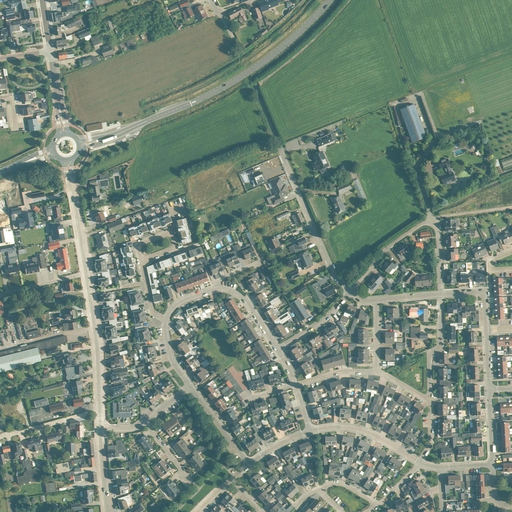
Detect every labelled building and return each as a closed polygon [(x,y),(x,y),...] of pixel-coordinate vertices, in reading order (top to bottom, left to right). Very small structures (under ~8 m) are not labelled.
[(25,1),(24,0),(15,0),(9,2),(11,9),(17,7),(18,10),(20,10),(25,9),(24,1),(25,1)] [(188,0),(187,0),(179,4),(182,10),(187,8),(186,6),(189,5),(189,4),(190,3),(191,4),(197,0),(188,0)] [(279,6),(276,0),(267,0),(266,1),(265,0),(258,3),(261,12),(279,6)] [(201,6),(194,10),(200,21),(203,19),(204,19),(205,18),(206,17),(203,11),(204,10),(201,6)] [(190,8),(182,12),(185,16),(184,16),(186,20),(194,15),(190,8)] [(228,14),(231,19),(239,15),(240,17),(244,15),(243,13),(241,8),(228,14)] [(262,18),(258,8),(252,10),(256,20),(262,18)] [(32,11),(27,12),(24,13),(18,14),(19,18),(25,17),(26,20),(33,19),(32,11)] [(67,16),(67,15),(67,14),(67,13),(66,13),(66,12),(57,13),(53,14),(54,23),(59,22),(61,21),(61,18),(65,17),(65,16),(66,16),(67,16)] [(65,26),(64,25),(61,25),(61,27),(55,28),(56,36),(61,35),(61,31),(65,30),(67,29),(76,26),(77,27),(83,25),(79,17),(66,22),(68,26),(65,26)] [(214,30),(212,25),(210,26),(209,23),(208,19),(201,22),(189,27),(191,31),(197,28),(198,31),(202,29),(204,34),(214,30)] [(20,31),(27,30),(27,33),(34,32),(34,30),(35,30),(34,24),(19,27),(20,31)] [(88,28),(78,33),(81,39),(91,35),(88,28)] [(208,34),(201,37),(205,44),(208,43),(209,46),(219,41),(217,35),(210,38),(208,34)] [(66,37),(67,41),(57,42),(58,49),(68,47),(67,44),(70,44),(70,40),(72,40),(71,35),(66,37)] [(91,39),(94,46),(101,43),(98,36),(91,39)] [(192,44),(187,45),(190,54),(196,52),(192,44)] [(111,47),(102,50),(104,57),(114,54),(111,47)] [(64,53),(59,54),(60,59),(65,59),(67,58),(67,56),(74,55),(74,54),(74,51),(64,53)] [(163,54),(158,56),(161,64),(166,63),(163,54)] [(89,58),(82,60),(84,66),(91,63),(91,64),(92,64),(93,64),(93,63),(99,61),(98,61),(99,61),(98,58),(97,58),(97,57),(94,58),(93,56),(89,58)] [(154,60),(149,61),(152,70),(157,69),(155,64),(158,62),(156,56),(153,57),(154,60)] [(143,61),(140,62),(142,68),(145,67),(147,72),(152,70),(149,61),(144,63),(143,61)] [(137,65),(132,67),(135,76),(140,75),(139,69),(142,68),(140,62),(136,63),(137,65)] [(126,67),(123,68),(126,74),(129,73),(131,78),(135,76),(132,67),(127,69),(126,67)] [(80,93),(71,96),(73,101),(82,98),(80,93)] [(29,94),(21,95),(22,102),(29,101),(33,100),(33,97),(32,94),(29,94)] [(82,98),(73,101),(75,107),(84,103),(82,98)] [(400,110),(412,143),(426,138),(414,104),(400,110)] [(32,115),(31,111),(34,111),(34,106),(26,107),(26,109),(23,109),(24,116),(32,115)] [(37,124),(36,119),(27,121),(29,132),(40,130),(39,124),(37,124)] [(98,123),(86,125),(87,132),(99,129),(98,123)] [(320,146),(333,140),(334,139),(332,134),(317,140),(320,146)] [(352,152),(353,141),(344,140),(342,151),(352,152)] [(317,163),(313,164),(316,171),(320,169),(320,170),(328,166),(322,152),(314,155),(317,163)] [(348,153),(347,164),(358,164),(358,153),(348,153)] [(453,173),(453,171),(451,172),(449,166),(450,165),(448,158),(438,162),(440,169),(444,168),(446,174),(440,176),(443,185),(450,183),(451,184),(455,182),(455,181),(456,181),(454,176),(455,176),(454,172),(453,173)] [(99,188),(106,187),(110,186),(108,179),(110,179),(109,173),(99,174),(100,180),(97,181),(96,181),(90,182),(90,185),(93,184),(93,187),(94,197),(92,197),(93,201),(107,199),(106,192),(100,193),(99,188)] [(263,173),(253,177),(255,182),(254,182),(253,184),(254,186),(256,186),(256,185),(256,186),(266,182),(263,173)] [(270,183),(268,184),(270,189),(272,188),(276,197),(271,199),(274,205),(279,202),(284,200),(282,196),(289,193),(285,185),(283,186),(282,183),(282,182),(282,181),(281,180),(280,180),(280,178),(275,180),(270,183)] [(361,178),(356,180),(363,199),(368,197),(361,178)] [(349,183),(337,187),(339,194),(351,189),(349,183)] [(142,194),(144,200),(150,198),(148,192),(142,194)] [(131,198),(133,201),(135,206),(143,203),(142,198),(140,194),(131,198)] [(340,197),(333,200),(332,200),(337,213),(339,213),(341,213),(340,212),(345,210),(340,197)] [(5,200),(0,201),(0,213),(7,212),(6,208),(13,207),(11,200),(5,201),(5,200)] [(61,218),(61,214),(60,211),(60,207),(54,208),(54,204),(44,206),(44,210),(46,210),(47,216),(53,215),(53,219),(56,218),(56,219),(57,219),(57,218),(61,218)] [(97,222),(97,223),(106,219),(103,212),(99,213),(98,213),(99,213),(94,215),(97,222)] [(276,217),(277,221),(291,216),(289,212),(276,217)] [(26,214),(26,213),(23,214),(24,219),(18,220),(19,228),(33,226),(31,213),(26,214)] [(300,213),(295,215),(292,216),(296,224),(296,225),(304,222),(300,213)] [(164,217),(167,224),(173,222),(169,214),(164,216),(164,217)] [(161,226),(162,227),(167,225),(167,224),(164,217),(159,219),(161,226)] [(153,221),(156,228),(161,226),(159,219),(158,218),(153,220),(153,221)] [(186,219),(177,221),(179,227),(187,225),(188,225),(186,219)] [(124,228),(123,225),(121,220),(107,225),(110,233),(124,228)] [(446,232),(456,231),(456,228),(457,228),(459,226),(459,220),(447,220),(447,224),(445,224),(446,232)] [(156,228),(153,221),(147,223),(151,232),(156,229),(156,228)] [(140,226),(143,233),(149,231),(146,223),(140,225),(140,226)] [(64,233),(63,230),(62,225),(50,227),(51,232),(52,231),(53,240),(65,238),(64,238),(65,237),(65,234),(64,233)] [(188,230),(187,225),(179,227),(178,227),(180,233),(181,233),(188,230)] [(140,226),(135,228),(138,235),(137,235),(138,236),(144,234),(143,233),(140,226)] [(135,228),(135,227),(129,229),(132,237),(137,235),(138,235),(135,228)] [(1,243),(0,243),(0,246),(14,244),(12,231),(8,232),(7,228),(3,229),(3,230),(5,243),(1,243)] [(190,236),(191,236),(189,230),(188,230),(181,233),(182,238),(190,236)] [(506,235),(498,238),(499,239),(501,243),(504,242),(505,245),(506,244),(511,241),(511,236),(510,233),(508,230),(504,232),(506,235)] [(420,239),(430,237),(429,232),(420,233),(417,234),(418,242),(420,242),(420,239)] [(99,250),(109,248),(107,239),(106,234),(96,236),(99,250)] [(447,247),(456,247),(458,247),(459,246),(459,242),(458,242),(456,242),(456,239),(457,239),(456,234),(455,234),(450,235),(450,237),(446,237),(447,247)] [(493,236),(494,239),(487,242),(489,247),(491,251),(498,248),(497,245),(501,244),(497,235),(493,236)] [(182,238),(181,238),(183,244),(192,242),(190,236),(182,238)] [(298,243),(292,246),(295,252),(295,253),(307,248),(305,244),(307,243),(304,237),(300,239),(297,240),(298,243)] [(267,243),(268,243),(272,250),(281,246),(279,241),(278,242),(276,238),(272,239),(271,238),(265,241),(267,243)] [(58,242),(53,243),(48,244),(50,250),(60,248),(58,242)] [(397,255),(401,259),(403,258),(402,256),(403,256),(403,255),(410,250),(405,243),(397,249),(400,253),(397,255)] [(0,246),(0,252),(7,251),(16,250),(15,244),(14,244),(0,246)] [(242,251),(244,255),(246,260),(251,258),(246,246),(241,249),(239,244),(236,246),(239,252),(242,251)] [(249,244),(246,245),(246,246),(251,258),(256,255),(253,247),(251,248),(249,244)] [(472,250),(474,254),(476,259),(481,257),(480,256),(487,253),(483,244),(479,246),(480,247),(472,250)] [(230,253),(231,257),(235,265),(240,263),(236,255),(236,254),(239,252),(236,246),(233,247),(235,251),(230,253)] [(131,252),(129,247),(120,248),(122,255),(123,254),(131,252)] [(193,250),(196,257),(203,254),(201,247),(193,250)] [(70,269),(69,262),(68,262),(67,256),(68,256),(66,249),(58,250),(58,253),(55,253),(56,257),(59,257),(60,263),(56,264),(57,270),(61,270),(70,269)] [(455,261),(455,255),(458,254),(458,249),(455,249),(450,250),(450,253),(447,253),(447,261),(455,261)] [(10,265),(4,266),(5,273),(5,274),(17,271),(16,264),(19,263),(17,256),(16,250),(7,251),(8,257),(8,258),(11,257),(12,264),(10,265)] [(186,253),(188,259),(196,257),(193,250),(186,253)] [(307,252),(297,256),(297,257),(292,259),(294,264),(296,263),(299,271),(313,265),(307,252)] [(178,255),(181,262),(188,259),(186,253),(178,255)] [(230,253),(225,255),(221,257),(225,264),(228,263),(230,267),(235,265),(231,257),(230,253)] [(97,265),(96,265),(96,267),(107,266),(106,261),(108,261),(107,254),(99,256),(100,260),(97,261),(96,261),(96,263),(97,265)] [(171,258),(174,265),(181,262),(178,255),(171,258)] [(224,270),(221,265),(225,264),(221,257),(218,258),(219,260),(214,262),(219,272),(224,270)] [(164,261),(166,268),(174,265),(171,258),(164,261)] [(204,261),(208,272),(212,271),(213,275),(219,272),(214,262),(213,260),(213,261),(208,263),(209,262),(208,261),(208,262),(208,260),(204,261)] [(385,264),(382,268),(384,270),(386,271),(389,273),(391,275),(395,270),(394,269),(397,265),(398,265),(395,261),(393,264),(389,260),(385,264)] [(156,264),(159,270),(166,268),(164,261),(156,264)] [(472,268),(472,270),(473,280),(476,280),(476,282),(484,282),(484,273),(479,274),(478,274),(477,262),(472,263),(472,268)] [(25,268),(24,268),(24,272),(25,271),(26,274),(39,272),(37,263),(33,263),(24,265),(25,268)] [(473,281),(473,280),(472,270),(472,268),(472,263),(466,263),(467,275),(460,275),(461,283),(469,283),(469,281),(473,281)] [(156,264),(147,267),(150,281),(150,285),(158,283),(157,279),(154,280),(153,273),(159,270),(156,264)] [(405,274),(406,276),(410,272),(409,271),(407,271),(403,265),(399,268),(404,274),(405,274)] [(102,272),(102,276),(110,275),(109,269),(107,270),(107,266),(96,267),(96,269),(97,269),(98,271),(97,271),(98,273),(99,273),(102,272)] [(267,276),(269,275),(265,267),(262,268),(263,271),(260,272),(263,278),(266,277),(267,276)] [(290,275),(289,276),(291,280),(292,279),(299,276),(297,272),(290,275)] [(407,276),(408,275),(405,280),(409,283),(415,275),(411,272),(411,273),(410,272),(406,276),(407,276)] [(448,279),(447,279),(447,284),(456,284),(456,283),(459,283),(458,279),(456,279),(456,276),(456,272),(448,272),(448,279)] [(206,273),(201,275),(204,283),(209,281),(206,273)] [(246,282),(249,287),(259,281),(254,273),(245,279),(247,282),(246,282)] [(370,281),(371,282),(368,285),(369,286),(369,287),(370,287),(366,291),(370,295),(374,290),(374,291),(383,280),(376,274),(370,281)] [(109,285),(109,281),(111,280),(110,275),(102,276),(103,279),(99,280),(99,281),(98,281),(99,285),(100,285),(100,286),(102,286),(103,287),(107,286),(107,285),(109,285)] [(199,285),(204,283),(201,275),(196,277),(199,285)] [(430,276),(415,277),(416,287),(431,285),(431,282),(431,281),(430,281),(430,276)] [(194,287),(199,285),(196,277),(191,279),(194,287)] [(194,287),(191,279),(185,281),(188,289),(194,287)] [(256,294),(265,288),(260,280),(259,281),(249,287),(253,292),(254,291),(256,294)] [(387,289),(391,287),(387,280),(383,283),(387,289)] [(183,291),(188,289),(185,281),(180,282),(183,291)] [(335,293),(331,285),(322,290),(320,287),(321,286),(319,281),(312,285),(320,301),(335,293)] [(178,292),(183,291),(180,282),(175,284),(178,292)] [(65,284),(66,288),(61,289),(62,292),(73,290),(72,283),(65,284)] [(158,283),(150,285),(151,285),(154,303),(163,301),(162,294),(158,295),(156,288),(158,287),(158,283)] [(164,290),(166,295),(167,300),(174,298),(172,292),(175,291),(175,293),(174,288),(173,285),(168,286),(168,289),(164,290)] [(258,303),(265,298),(267,297),(266,295),(264,296),(262,293),(266,291),(265,288),(256,294),(258,296),(255,298),(258,303)] [(140,294),(140,292),(138,292),(136,293),(135,289),(127,291),(128,296),(130,296),(131,300),(142,298),(141,296),(140,296),(140,294)] [(102,297),(101,297),(101,301),(102,301),(102,302),(106,302),(107,305),(114,304),(114,302),(114,298),(112,298),(111,294),(108,295),(108,294),(107,294),(105,294),(104,294),(104,296),(101,296),(102,297)] [(270,302),(272,305),(280,300),(278,297),(270,302)] [(142,300),(142,298),(131,300),(132,304),(130,305),(131,310),(139,308),(138,305),(141,304),(142,304),(142,302),(141,300),(142,300)] [(269,303),(265,298),(258,303),(261,308),(269,303)] [(212,299),(207,301),(210,309),(215,307),(215,308),(218,307),(216,301),(213,302),(212,299)] [(233,299),(225,304),(228,309),(236,304),(233,299)] [(310,316),(298,299),(290,305),(301,322),(310,316)] [(282,303),(280,300),(272,305),(274,308),(282,303)] [(202,313),(205,312),(206,314),(211,312),(210,309),(207,301),(202,303),(203,306),(200,307),(202,313)] [(454,303),(454,304),(448,305),(448,313),(461,313),(461,308),(460,303),(454,303)] [(103,313),(103,315),(114,313),(113,309),(115,309),(114,304),(107,305),(107,308),(104,309),(103,309),(103,311),(104,311),(104,313),(103,313)] [(236,304),(228,309),(231,313),(239,309),(236,304)] [(197,308),(196,305),(191,307),(194,315),(194,314),(195,318),(200,316),(202,321),(205,320),(202,313),(200,307),(197,308)] [(340,321),(347,323),(349,318),(348,318),(349,314),(354,316),(357,308),(349,305),(346,312),(345,312),(346,311),(345,311),(344,316),(342,315),(340,321)] [(417,316),(417,315),(420,315),(420,321),(428,321),(428,306),(419,306),(418,309),(412,309),(412,316),(417,316)] [(474,322),(479,321),(478,311),(475,311),(475,306),(470,307),(470,315),(473,315),(474,322)] [(191,307),(186,309),(187,311),(184,312),(186,319),(189,318),(189,316),(194,315),(191,307)] [(468,316),(470,315),(470,307),(465,307),(465,312),(462,312),(462,317),(462,318),(468,318),(468,316)] [(63,309),(65,320),(75,318),(74,310),(69,311),(69,308),(63,309)] [(140,311),(139,308),(131,310),(132,315),(134,314),(135,318),(146,316),(145,314),(144,314),(144,313),(144,310),(142,310),(142,311),(140,311)] [(265,313),(268,318),(278,311),(276,308),(273,310),(272,308),(265,313)] [(239,309),(231,313),(234,318),(241,313),(239,309)] [(362,323),(367,325),(369,317),(367,317),(368,312),(361,310),(360,315),(359,319),(363,320),(362,323)] [(268,318),(271,323),(278,318),(277,316),(280,314),(278,311),(268,318)] [(279,317),(281,320),(290,315),(288,312),(279,317)] [(105,319),(105,321),(106,321),(109,320),(110,324),(117,323),(117,322),(116,317),(114,318),(114,313),(103,315),(104,317),(105,317),(105,319)] [(234,318),(237,323),(244,318),(241,313),(234,318)] [(290,315),(281,320),(283,323),(292,318),(290,315)] [(135,328),(143,327),(142,323),(145,323),(146,323),(146,320),(145,319),(146,318),(146,316),(135,318),(136,323),(134,323),(135,328)] [(179,320),(175,323),(177,326),(174,328),(177,332),(184,327),(188,324),(187,320),(186,322),(184,320),(182,322),(180,319),(179,320)] [(241,323),(242,326),(240,328),(241,330),(250,324),(247,319),(241,323)] [(122,322),(117,322),(117,323),(110,324),(110,327),(107,328),(107,327),(106,327),(106,330),(107,331),(106,332),(106,334),(116,332),(116,328),(118,328),(123,327),(122,322)] [(77,329),(76,323),(68,324),(63,325),(59,326),(59,329),(59,330),(64,329),(64,331),(65,331),(64,330),(69,330),(73,330),(77,329)] [(345,333),(347,332),(342,323),(339,325),(345,333)] [(253,328),(250,324),(241,330),(242,331),(245,330),(247,332),(253,328)] [(282,324),(274,328),(277,333),(285,329),(287,327),(289,326),(287,324),(283,326),(282,324)] [(332,326),(330,328),(334,334),(339,331),(334,324),(331,325),(332,326)] [(144,330),(143,327),(135,328),(136,333),(138,333),(139,337),(150,335),(149,333),(148,333),(148,331),(148,329),(146,329),(144,330)] [(183,335),(184,337),(193,331),(191,328),(187,331),(184,327),(177,332),(181,336),(183,335)] [(291,331),(290,332),(287,327),(285,329),(277,333),(280,338),(284,336),(285,339),(293,334),(291,331)] [(248,335),(245,337),(247,339),(256,333),(253,328),(247,332),(248,335)] [(334,334),(330,328),(327,329),(327,328),(324,330),(326,333),(323,334),(327,340),(328,342),(336,337),(334,334)] [(411,338),(420,338),(420,339),(427,339),(428,333),(420,333),(420,328),(411,328),(411,338)] [(472,329),(467,330),(465,330),(465,335),(465,338),(468,338),(477,337),(476,332),(472,332),(472,329)] [(26,333),(28,340),(41,337),(39,330),(26,333)] [(193,330),(193,331),(184,337),(183,338),(185,341),(193,335),(196,334),(195,330),(193,330)] [(112,343),(120,341),(119,336),(117,337),(116,332),(106,334),(106,336),(107,336),(108,337),(107,337),(108,340),(109,340),(109,339),(112,339),(112,343)] [(251,339),(253,342),(259,338),(256,333),(247,339),(248,341),(251,339)] [(318,334),(313,336),(320,347),(322,345),(321,343),(323,341),(318,334)] [(150,337),(150,335),(139,337),(140,341),(138,342),(139,347),(146,345),(146,346),(147,345),(146,342),(149,341),(150,341),(150,339),(149,337),(150,337)] [(67,343),(67,342),(66,339),(64,339),(63,336),(0,352),(0,373),(41,362),(38,350),(67,343)] [(313,336),(308,340),(313,347),(316,346),(318,348),(320,347),(313,336)] [(477,337),(468,338),(465,338),(465,341),(466,341),(466,346),(472,346),(472,343),(477,343),(477,337)] [(260,339),(254,344),(256,346),(253,348),(254,350),(263,344),(260,339)] [(177,346),(180,351),(190,343),(188,341),(185,343),(183,341),(177,346)] [(115,347),(110,348),(112,355),(117,354),(120,353),(119,352),(118,346),(121,345),(120,342),(119,343),(114,344),(115,347)] [(191,350),(193,352),(199,348),(198,344),(193,348),(192,346),(190,343),(180,351),(184,356),(190,351),(191,350)] [(290,347),(292,350),(289,352),(293,357),(303,350),(302,348),(299,349),(298,347),(299,346),(296,343),(290,347)] [(266,349),(263,344),(254,350),(255,352),(258,351),(259,353),(266,349)] [(142,349),(144,354),(156,352),(154,346),(147,348),(146,346),(146,345),(139,347),(137,347),(138,350),(142,349)] [(46,349),(47,355),(59,352),(57,346),(46,349)] [(478,355),(477,349),(476,349),(476,346),(471,347),(469,347),(470,356),(478,355)] [(269,354),(266,349),(259,353),(261,356),(256,359),(257,361),(260,360),(269,354)] [(299,363),(307,358),(308,358),(306,355),(303,356),(302,354),(305,352),(303,350),(293,357),(296,361),(298,360),(299,363)] [(144,354),(140,355),(141,360),(143,360),(144,363),(150,362),(149,359),(157,357),(156,352),(144,354)] [(64,368),(76,365),(75,361),(73,361),(70,353),(56,357),(57,357),(58,359),(58,360),(59,360),(62,359),(62,360),(63,361),(62,362),(63,364),(64,365),(64,367),(64,368)] [(269,354),(260,360),(261,362),(264,360),(265,363),(272,358),(269,354)] [(448,360),(448,359),(448,354),(440,355),(440,364),(450,363),(450,360),(448,360)] [(191,357),(184,362),(187,367),(197,360),(195,357),(193,355),(191,357)] [(342,355),(332,358),(335,367),(345,364),(342,355)] [(477,364),(477,361),(478,361),(478,355),(470,356),(470,363),(470,365),(477,364)] [(121,367),(121,369),(126,368),(123,356),(117,357),(117,360),(111,362),(113,369),(121,367)] [(310,356),(308,358),(307,358),(299,363),(301,366),(299,367),(302,372),(318,362),(317,361),(312,364),(311,363),(309,364),(307,362),(312,359),(310,356)] [(324,370),(335,367),(332,358),(321,361),(324,370)] [(194,373),(197,371),(201,368),(209,362),(207,359),(200,364),(197,360),(187,367),(191,372),(192,370),(194,373)] [(209,362),(201,368),(197,371),(199,374),(195,377),(199,383),(207,378),(204,374),(207,372),(204,368),(208,366),(208,365),(210,364),(209,362)] [(318,362),(302,372),(305,377),(313,372),(311,369),(315,367),(317,370),(320,369),(318,362)] [(137,365),(138,369),(139,375),(142,374),(141,368),(146,367),(145,364),(143,364),(137,365)] [(479,373),(478,367),(477,367),(477,364),(470,365),(467,365),(465,365),(465,369),(466,369),(466,374),(470,374),(479,373)] [(76,375),(77,375),(82,374),(81,367),(76,367),(70,368),(65,369),(66,372),(67,372),(68,376),(66,377),(67,381),(77,379),(76,379),(75,375),(76,375)] [(115,371),(115,374),(113,375),(114,379),(112,379),(114,384),(121,382),(120,377),(121,377),(123,377),(124,375),(126,374),(126,372),(128,371),(127,368),(126,368),(121,369),(115,371)] [(479,373),(470,374),(471,380),(467,380),(467,383),(472,383),(478,382),(478,379),(479,379),(479,373)] [(259,388),(262,387),(262,389),(265,388),(262,379),(261,379),(259,374),(255,375),(259,388)] [(145,383),(145,384),(148,382),(147,382),(151,380),(149,377),(142,380),(143,382),(141,384),(141,385),(144,384),(145,383)] [(155,384),(157,386),(162,394),(165,392),(166,393),(170,390),(165,384),(164,382),(162,383),(160,385),(157,382),(157,383),(157,380),(155,378),(152,380),(155,384)] [(170,380),(165,384),(170,390),(175,387),(170,380)] [(73,395),(82,393),(81,385),(82,385),(81,381),(76,381),(70,382),(70,383),(71,388),(72,388),(73,395)] [(118,388),(116,388),(112,389),(113,393),(112,393),(113,397),(118,396),(118,395),(122,394),(122,393),(125,393),(130,390),(127,381),(114,385),(118,384),(118,388)] [(206,390),(205,391),(209,396),(218,389),(217,388),(215,390),(212,386),(215,384),(213,381),(204,387),(206,390)] [(332,392),(338,390),(335,382),(329,383),(332,390),(332,392)] [(43,390),(43,391),(62,386),(61,383),(42,388),(39,389),(40,391),(43,390)] [(470,387),(470,392),(472,392),(479,391),(479,385),(472,386),(472,383),(467,383),(466,383),(466,387),(470,387)] [(231,384),(229,386),(221,391),(224,394),(233,387),(234,387),(232,385),(231,384)] [(317,390),(325,388),(326,393),(328,392),(328,391),(326,384),(317,387),(317,390)] [(160,395),(162,394),(157,386),(154,388),(156,391),(152,394),(157,400),(161,397),(160,395)] [(385,386),(382,394),(387,396),(391,388),(385,386)] [(233,387),(224,394),(225,396),(226,397),(227,396),(233,392),(236,390),(234,387),(233,387)] [(391,388),(387,396),(392,398),(396,390),(391,388)] [(131,419),(133,419),(133,415),(137,415),(137,410),(133,410),(133,409),(139,405),(139,404),(138,403),(139,402),(136,398),(135,399),(135,398),(134,397),(141,393),(140,392),(138,389),(131,394),(130,393),(125,396),(126,399),(126,403),(113,403),(113,418),(131,417),(131,419)] [(209,396),(212,400),(218,395),(220,393),(218,389),(209,396)] [(321,395),(321,394),(322,393),(321,391),(317,392),(316,390),(308,393),(309,395),(308,395),(308,396),(308,398),(309,399),(310,398),(310,399),(321,395)] [(145,400),(148,403),(150,401),(152,404),(157,400),(152,394),(149,391),(145,394),(143,392),(141,393),(143,396),(145,400)] [(479,391),(472,392),(470,392),(470,397),(466,397),(467,401),(469,401),(473,401),(473,398),(480,397),(479,391)] [(283,392),(278,393),(281,402),(289,399),(288,396),(289,396),(288,393),(284,395),(283,392)] [(451,398),(451,392),(448,392),(440,392),(440,396),(438,396),(438,398),(444,398),(444,402),(449,401),(458,401),(458,398),(451,398)] [(396,403),(394,402),(390,410),(392,411),(396,404),(401,407),(402,404),(407,397),(402,394),(397,402),(396,403)] [(319,401),(319,399),(322,398),(321,395),(310,399),(309,399),(309,400),(309,402),(310,402),(311,402),(311,403),(319,401)] [(224,403),(227,402),(224,397),(221,399),(215,404),(218,408),(224,403)] [(406,409),(401,417),(403,418),(404,419),(409,411),(408,411),(412,404),(410,402),(411,400),(407,397),(402,404),(402,405),(407,407),(405,409),(406,409)] [(34,402),(35,408),(49,404),(47,398),(34,402)] [(332,403),(337,402),(337,398),(334,399),(331,400),(322,403),(323,406),(332,403)] [(289,399),(281,402),(284,410),(287,409),(292,408),(290,404),(292,404),(291,401),(289,402),(289,399)] [(246,404),(246,403),(245,403),(243,400),(240,402),(244,408),(247,405),(248,404),(247,403),(246,404)] [(383,406),(383,407),(386,408),(390,410),(394,402),(391,400),(388,408),(383,406)] [(479,403),(479,400),(473,401),(469,401),(469,410),(480,409),(480,403),(479,403)] [(417,402),(417,403),(416,402),(412,410),(416,413),(413,418),(418,420),(422,413),(419,412),(422,406),(419,404),(420,403),(417,402)] [(63,410),(62,405),(62,403),(49,406),(51,413),(63,410)] [(223,411),(225,413),(232,408),(230,406),(227,408),(224,403),(218,408),(221,413),(223,411)] [(251,408),(253,414),(254,417),(260,415),(259,412),(262,411),(260,403),(257,404),(257,403),(254,404),(255,407),(251,408)] [(376,404),(373,411),(372,413),(377,415),(378,411),(382,413),(383,413),(386,408),(383,407),(379,405),(376,404)] [(40,408),(28,411),(30,417),(41,414),(40,408)] [(232,408),(225,413),(223,415),(225,418),(226,417),(230,423),(237,418),(235,415),(236,414),(232,408)] [(479,415),(481,415),(480,409),(469,410),(470,419),(480,418),(479,415)] [(324,415),(329,414),(328,410),(327,411),(315,415),(316,420),(324,417),(324,415)] [(388,420),(391,422),(396,414),(393,412),(392,414),(391,414),(388,420)] [(162,426),(165,430),(165,429),(171,436),(182,428),(178,423),(176,421),(178,419),(175,416),(162,426)] [(233,424),(235,426),(232,429),(237,435),(244,430),(240,425),(247,420),(244,416),(233,424)] [(284,431),(289,429),(285,421),(283,416),(280,417),(282,423),(280,424),(284,431)] [(376,416),(372,424),(377,426),(381,418),(376,416)] [(377,426),(382,429),(386,421),(381,418),(377,426)] [(285,421),(289,429),(294,427),(290,419),(285,421)] [(442,423),(439,423),(439,429),(447,429),(447,425),(450,425),(450,423),(451,423),(451,419),(449,419),(447,420),(442,420),(442,423)] [(80,439),(80,437),(83,437),(83,432),(82,426),(83,426),(79,426),(79,422),(69,424),(69,429),(75,429),(75,430),(75,437),(76,437),(76,439),(80,439)] [(261,441),(265,438),(267,441),(271,438),(265,428),(259,432),(255,425),(252,427),(256,432),(261,441)] [(393,435),(398,428),(393,425),(388,432),(393,435)] [(265,427),(265,428),(271,438),(276,436),(272,428),(271,429),(271,427),(269,428),(268,426),(267,426),(266,426),(266,427),(265,427)] [(402,430),(398,428),(393,435),(398,438),(402,430)] [(447,429),(439,429),(439,434),(443,434),(443,438),(452,437),(452,434),(452,428),(447,429)] [(58,430),(59,432),(45,436),(47,441),(47,443),(61,439),(61,440),(64,439),(63,435),(63,431),(62,429),(58,430)] [(178,436),(181,439),(189,433),(186,430),(178,436)] [(250,452),(255,449),(248,439),(244,432),(238,437),(242,442),(245,440),(247,444),(245,445),(250,452)] [(251,438),(248,439),(255,449),(259,446),(258,443),(261,441),(256,432),(253,434),(254,434),(256,438),(253,440),(251,438)] [(408,434),(404,442),(409,445),(413,437),(408,434)] [(413,447),(418,440),(416,439),(418,436),(414,434),(413,437),(409,445),(413,447)] [(147,452),(154,446),(145,435),(138,441),(147,452)] [(33,439),(26,441),(27,446),(28,449),(31,448),(32,452),(38,451),(37,447),(39,446),(41,446),(40,443),(41,443),(40,442),(39,439),(35,440),(33,440),(33,439)] [(183,439),(174,446),(183,458),(191,452),(186,446),(187,445),(183,439)] [(128,453),(121,440),(116,440),(116,445),(113,445),(113,451),(110,451),(108,451),(108,458),(119,457),(119,453),(128,453)] [(357,448),(362,450),(366,442),(361,440),(357,448)] [(307,452),(308,451),(312,450),(309,442),(304,444),(307,452)] [(366,442),(362,450),(367,452),(369,448),(371,444),(366,442)] [(14,451),(11,451),(13,460),(19,459),(18,455),(21,454),(22,454),(21,452),(22,452),(20,443),(13,445),(14,451)] [(75,455),(74,443),(66,443),(67,455),(68,455),(68,456),(75,455)] [(441,448),(442,458),(452,457),(451,452),(451,449),(446,449),(446,448),(445,448),(445,443),(438,443),(438,448),(441,448)] [(83,449),(83,450),(84,456),(94,455),(93,444),(87,445),(88,449),(83,449)] [(307,452),(304,444),(299,445),(302,453),(307,452)] [(470,451),(470,446),(463,446),(463,444),(456,445),(456,450),(459,450),(459,456),(466,455),(467,456),(471,456),(470,451)] [(6,464),(5,459),(8,458),(7,452),(10,451),(8,446),(2,447),(4,454),(0,455),(0,463),(0,465),(6,464)] [(483,456),(482,447),(472,448),(472,452),(475,452),(475,456),(483,456)] [(292,448),(288,451),(292,458),(293,458),(294,460),(298,458),(292,448)] [(365,455),(361,461),(362,462),(364,463),(366,460),(367,457),(370,454),(372,449),(369,448),(367,452),(365,455)] [(372,455),(377,458),(382,451),(377,448),(372,455)] [(24,459),(25,464),(26,470),(28,482),(44,479),(43,471),(46,471),(45,465),(48,464),(48,462),(42,463),(42,467),(39,468),(38,465),(36,466),(36,468),(32,469),(29,458),(28,458),(26,449),(22,450),(24,459)] [(192,458),(189,461),(192,465),(193,464),(197,470),(204,464),(197,455),(198,454),(196,451),(190,455),(192,458)] [(283,453),(287,461),(292,458),(288,451),(283,453)] [(386,453),(382,451),(377,458),(382,461),(386,453)] [(281,464),(279,461),(276,457),(271,460),(276,467),(277,469),(282,466),(280,464),(281,464)] [(354,459),(351,458),(348,457),(347,462),(347,464),(344,473),(349,474),(349,473),(353,459),(354,459)] [(392,457),(388,465),(392,468),(397,460),(392,457)] [(85,459),(85,460),(83,461),(84,464),(81,464),(82,468),(95,467),(94,458),(85,459)] [(136,466),(137,466),(141,463),(138,459),(135,458),(132,460),(136,466)] [(156,465),(154,467),(162,477),(164,475),(170,471),(170,470),(171,469),(168,466),(167,466),(162,460),(156,465)] [(276,467),(271,460),(267,463),(271,470),(276,467)] [(402,463),(397,460),(392,468),(397,470),(402,463)] [(55,465),(57,473),(69,471),(67,463),(55,465)] [(366,477),(371,468),(371,467),(369,466),(363,475),(360,480),(363,481),(366,477)] [(348,477),(353,480),(357,472),(359,469),(354,467),(348,477)] [(18,484),(28,482),(26,470),(25,471),(23,474),(23,476),(18,477),(17,473),(19,472),(18,468),(14,469),(15,473),(16,473),(17,481),(18,484)] [(360,480),(363,475),(360,473),(361,471),(359,469),(357,472),(353,480),(358,483),(360,480)] [(121,475),(121,470),(110,472),(111,480),(116,479),(116,476),(121,475)] [(126,470),(121,470),(121,475),(122,480),(122,484),(129,483),(128,483),(127,475),(126,470)] [(82,479),(90,478),(90,483),(97,482),(96,473),(82,474),(82,475),(73,476),(74,482),(82,481),(82,479)] [(257,475),(250,480),(254,484),(260,479),(262,477),(259,473),(257,475)] [(294,478),(290,473),(287,474),(281,478),(281,479),(283,481),(289,476),(292,480),(294,478)] [(311,475),(306,477),(309,485),(315,482),(311,475)] [(449,484),(445,484),(445,487),(445,491),(449,491),(449,487),(455,487),(455,485),(454,476),(448,476),(449,484)] [(460,482),(460,476),(454,476),(455,486),(455,489),(462,489),(464,489),(464,487),(464,482),(460,482)] [(260,479),(254,484),(257,489),(266,481),(263,477),(262,477),(260,479)] [(301,479),(305,487),(309,485),(306,477),(301,479)] [(378,491),(383,483),(375,478),(373,482),(369,489),(373,492),(375,489),(378,491)] [(373,482),(368,479),(364,486),(369,489),(373,482)] [(171,480),(163,486),(173,498),(179,493),(173,485),(174,484),(171,480)] [(413,487),(415,490),(422,486),(419,481),(416,483),(415,480),(407,484),(409,487),(408,487),(409,490),(412,488),(413,487)] [(55,482),(45,484),(46,493),(56,491),(55,482)] [(289,488),(289,489),(295,495),(299,491),(291,482),(287,486),(289,488)] [(129,483),(122,484),(122,487),(116,488),(117,495),(125,494),(125,489),(130,488),(129,483)] [(414,497),(415,500),(418,498),(423,495),(422,492),(425,491),(422,486),(415,490),(411,492),(414,497)] [(285,492),(291,498),(295,495),(289,489),(285,492)] [(92,503),(92,502),(91,502),(91,500),(92,500),(92,496),(93,496),(92,490),(81,491),(82,497),(82,504),(92,503)] [(264,491),(262,494),(258,497),(262,501),(268,495),(264,491)] [(227,496),(225,498),(232,504),(234,502),(236,504),(238,502),(228,493),(226,495),(227,496)] [(129,495),(129,496),(120,498),(121,502),(119,503),(121,510),(128,508),(129,508),(132,503),(131,502),(129,495)] [(272,499),(268,495),(262,501),(266,505),(272,499)] [(221,502),(228,508),(230,506),(232,508),(234,506),(232,504),(225,498),(224,497),(222,499),(224,500),(221,502)] [(418,498),(415,500),(410,503),(411,506),(416,503),(420,509),(428,504),(425,498),(419,501),(418,498)] [(322,505),(316,499),(310,506),(308,504),(302,510),(303,511),(311,511),(313,509),(316,511),(322,505)] [(409,509),(407,504),(406,501),(402,502),(401,499),(394,502),(397,510),(403,508),(404,511),(409,510),(409,509)] [(154,502),(150,506),(155,511),(161,511),(162,511),(154,502)] [(244,508),(246,506),(242,502),(239,504),(240,505),(237,509),(240,511),(244,508)] [(270,511),(271,511),(276,511),(280,509),(283,506),(279,502),(276,505),(270,511)]
